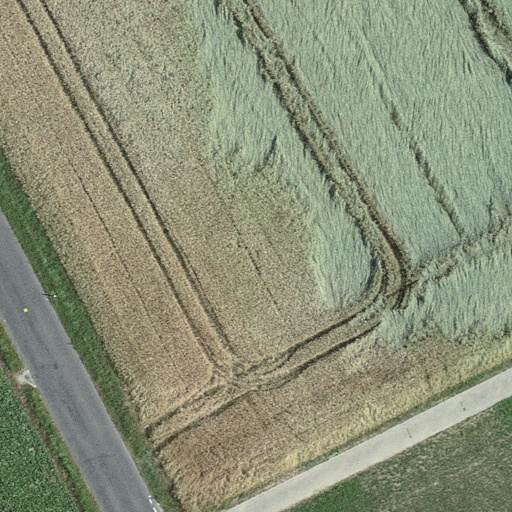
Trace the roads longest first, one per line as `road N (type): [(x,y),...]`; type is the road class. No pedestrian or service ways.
road 1 (tertiary): [(138,511),(0,248)]
road 2 (unknown): [(270,511),(511,374)]
